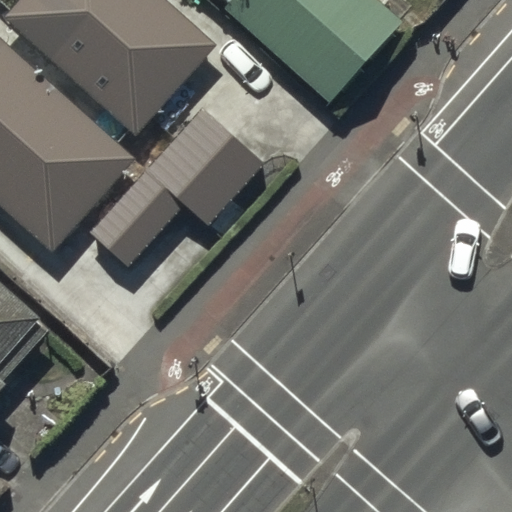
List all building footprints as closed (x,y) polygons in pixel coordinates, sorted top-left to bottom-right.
[(148,0),(31,0),(12,22),(0,34),(0,39),(130,154),(215,58),(206,51),(148,0)] [(403,39),(359,0),(212,0),(231,17),(227,21),(333,117),(403,39)] [(0,49),(0,218),(50,266),(135,174),(0,49)] [(266,172),(207,119),(93,245),(128,276),(181,217),(205,239),(266,172)] [(0,415),(8,408),(1,401),(49,348),(47,329),(0,285),(0,415)]
